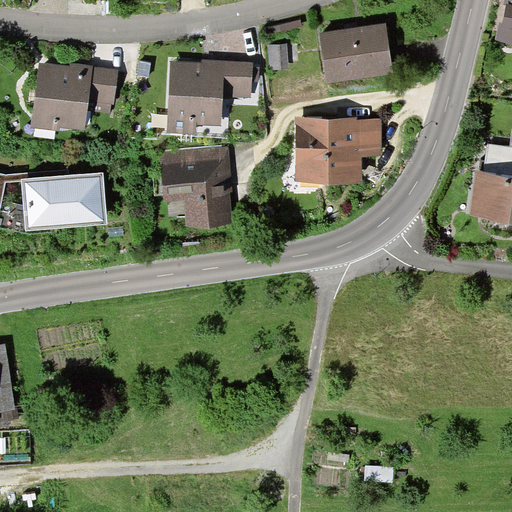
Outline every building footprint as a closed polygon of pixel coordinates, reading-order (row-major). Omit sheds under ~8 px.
[(511,0),(504,0),(495,39),(511,42),(511,0)] [(295,18),(262,25),(264,34),(297,27),(295,18)] [(377,20),(317,28),(322,68),(383,60),(377,20)] [(283,46),(266,46),(265,66),(282,67),(283,46)] [(244,60),(167,59),(166,113),(215,114),(215,91),(244,92),(244,60)] [(111,70),(33,61),(26,118),(77,124),(81,96),(107,99),(111,70)] [(369,113),(293,115),(295,170),(350,168),(349,146),(370,145),(369,113)] [(220,148),(158,152),(161,196),(181,194),(182,215),(224,212),(220,148)] [(511,169),(473,163),(466,210),(511,216),(511,169)] [(93,168),(16,174),(20,221),(97,214),(93,168)] [(5,344),(0,344),(0,413),(15,411),(5,344)]
